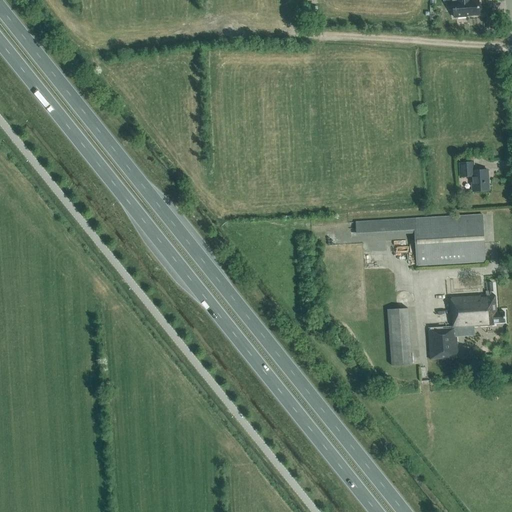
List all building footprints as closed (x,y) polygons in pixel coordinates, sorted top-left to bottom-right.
[(467,16),(479,15),(478,0),(470,1),(470,0),(456,0),(457,2),(453,2),(454,18),(467,17),(467,16)] [(472,177),(473,192),(489,191),(488,171),(475,172),(474,163),(460,164),(460,178),(472,177)] [(418,266),(485,263),(483,215),(356,222),(356,234),(416,231),(418,266)] [(486,293),(486,296),(451,298),(453,330),(428,332),(430,361),(457,359),(455,330),(492,328),(492,324),(505,323),(505,312),(496,313),(495,296),(491,296),(491,292),(493,292),(492,284),(487,285),(487,293),(486,293)] [(411,307),(390,308),(393,364),(420,363),(419,346),(413,347),(411,307)]
